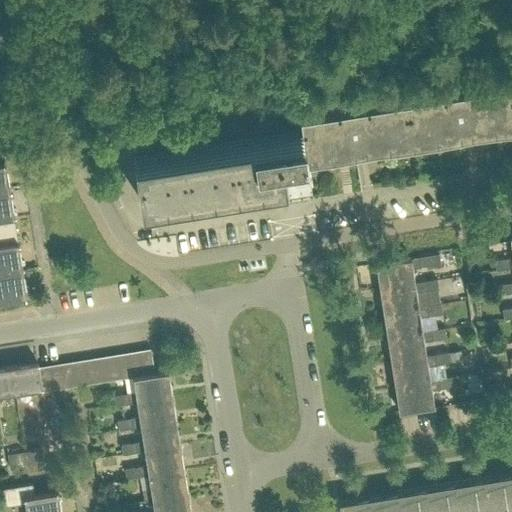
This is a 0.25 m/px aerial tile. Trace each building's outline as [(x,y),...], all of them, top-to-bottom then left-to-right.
[(511,90),(510,81),(405,98),(412,142),(511,125),(511,90)] [(299,115),(302,131),(307,164),(332,160),(331,155),(412,142),(405,98),(299,115)] [(308,168),(307,164),(302,131),(254,139),(134,158),(140,200),(285,176),(284,172),(308,168)] [(0,190),(9,189),(5,162),(0,162),(0,190)] [(0,236),(1,244),(18,241),(9,189),(0,190),(0,236)] [(0,270),(22,267),(18,241),(1,244),(0,236),(0,270)] [(414,281),(412,265),(420,264),(420,265),(434,263),(432,253),(411,256),(375,262),(379,287),(414,281)] [(495,268),(511,265),(511,255),(507,256),(493,258),(495,268)] [(22,267),(0,270),(0,298),(26,294),(22,267)] [(418,306),(418,305),(416,291),(424,290),(424,289),(438,287),(436,277),(414,281),(379,287),(383,311),(418,306)] [(511,279),(511,280),(511,281),(498,283),(499,293),(511,290),(511,279)] [(421,330),(419,316),(428,315),(428,314),(442,312),(440,302),(418,305),(418,306),(383,311),(387,335),(421,330)] [(511,305),(502,307),(503,317),(511,315),(511,305)] [(425,354),(423,340),(446,336),(444,326),(421,330),(387,335),(391,360),(425,354)] [(142,374),(154,372),(150,347),(138,349),(142,374)] [(132,375),(142,374),(138,349),(127,351),(131,375),(132,375)] [(394,384),(429,379),(427,364),(436,363),(436,362),(449,360),(448,350),(425,354),(391,360),(394,384)] [(120,377),(131,375),(127,351),(116,352),(120,377)] [(108,379),(120,377),(116,352),(105,354),(108,379)] [(97,381),(108,379),(105,354),(94,356),(97,381)] [(86,382),(97,381),(94,356),(83,358),(86,382)] [(75,384),(86,382),(83,358),(71,360),(75,384)] [(41,387),(37,365),(37,360),(11,364),(14,391),(41,387)] [(64,386),(75,384),(71,360),(60,361),(64,386)] [(53,388),(64,386),(60,361),(49,363),(53,388)] [(41,390),(53,388),(49,363),(37,365),(41,387),(41,390)] [(0,392),(14,391),(11,364),(0,366),(0,392)] [(128,402),(136,400),(171,395),(167,370),(154,372),(142,374),(132,375),(134,390),(126,391),(126,392),(116,393),(118,403),(128,402)] [(452,375),(429,379),(394,384),(399,409),(432,404),(433,404),(431,389),(439,388),(439,387),(453,385),(452,375)] [(140,425),(175,419),(171,395),(136,400),(138,415),(130,416),(117,418),(119,428),(140,425)] [(144,449),(179,444),(175,419),(140,425),(142,439),(121,442),(123,452),(135,450),(135,451),(144,449)] [(127,477),(148,474),(183,468),(179,444),(144,449),(146,463),(125,466),(127,477)] [(24,450),(27,464),(44,461),(41,447),(24,450)] [(10,466),(27,464),(24,450),(8,452),(10,466)] [(151,498),(187,492),(183,468),(148,474),(150,487),(141,489),(143,499),(151,498)] [(511,511),(511,472),(395,491),(396,496),(370,504),(369,499),(343,508),(344,511),(511,511)] [(25,511),(60,511),(57,490),(34,494),(32,482),(2,486),(5,504),(24,501),(25,511)] [(190,511),(187,492),(151,498),(154,511),(152,511),(190,511)]
